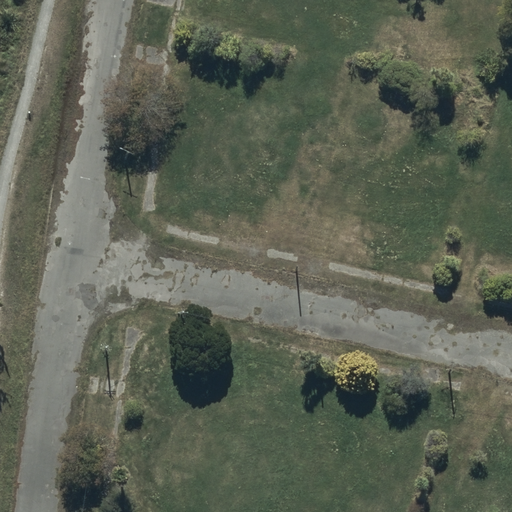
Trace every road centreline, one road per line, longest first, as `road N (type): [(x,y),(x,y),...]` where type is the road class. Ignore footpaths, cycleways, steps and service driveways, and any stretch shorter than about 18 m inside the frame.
road 1 (track): [(125,0),(100,105),(49,511)]
road 2 (track): [(82,247),(511,342)]
